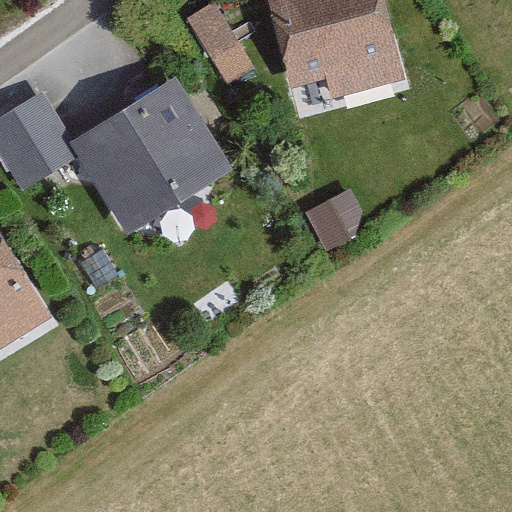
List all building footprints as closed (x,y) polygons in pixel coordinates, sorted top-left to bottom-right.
[(401,88),(379,0),(265,0),(289,95),(321,87),(326,106),(401,88)] [(230,44),(210,11),(186,26),(207,59),(230,44)] [(233,174),(178,87),(77,150),(133,237),(233,174)] [(72,165),(34,103),(0,123),(0,165),(19,197),(72,165)] [(0,346),(46,318),(0,246),(0,346)]
